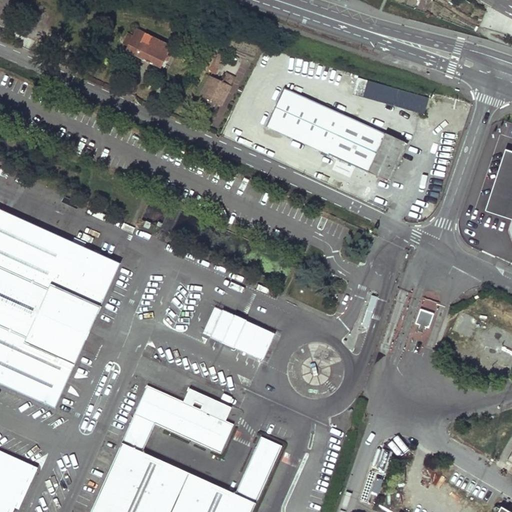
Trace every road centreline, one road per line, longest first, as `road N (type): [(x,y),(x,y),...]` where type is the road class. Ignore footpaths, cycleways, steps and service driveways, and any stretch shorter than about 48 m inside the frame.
road 1 (residential): [(436,248),(0,49)]
road 2 (primary): [(250,0),(494,81)]
road 3 (primary): [(499,63),(299,0)]
road 4 (residential): [(436,248),(494,81)]
